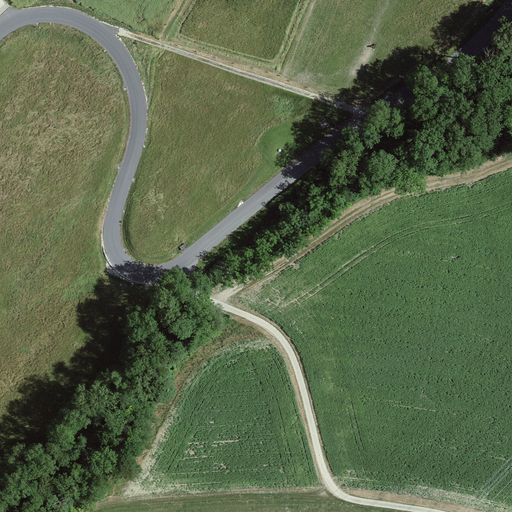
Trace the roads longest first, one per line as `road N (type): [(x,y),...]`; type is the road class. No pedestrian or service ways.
road 1 (tertiary): [(0,29),(63,14),(110,40),(127,64),(139,119),(112,246),(125,266),(152,274),(201,251),(317,151),(443,71),(511,9)]
road 2 (track): [(429,511),(333,489),(291,351),(276,331),(144,274)]
